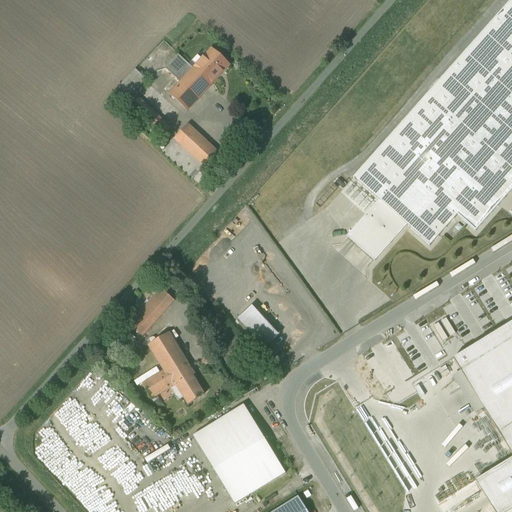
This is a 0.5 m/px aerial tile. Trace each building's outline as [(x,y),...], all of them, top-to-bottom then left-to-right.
[(511,0),(354,179),(379,201),(347,237),(375,262),(406,226),(430,246),(457,216),(475,232),(511,190),(511,0)] [(181,83),(170,95),(188,111),(229,66),(212,50),(194,69),(181,83)] [(194,69),(179,55),(166,69),(181,83),(194,69)] [(136,70),(111,94),(120,104),(145,80),(136,70)] [(170,129),(139,99),(129,110),(161,140),(170,129)] [(188,125),(164,152),(193,179),(217,153),(188,125)] [(161,289),(128,325),(142,337),(174,301),(161,289)] [(279,335),(252,306),(237,319),(264,349),(279,335)] [(511,459),(476,483),(493,511),(510,511),(511,511),(511,322),(453,360),(511,456),(511,459)] [(174,328),(170,331),(175,339),(179,337),(174,328)] [(169,334),(149,346),(165,372),(160,375),(143,385),(151,399),(159,395),(167,390),(174,386),(174,385),(192,376),(194,375),(169,334)] [(143,385),(160,375),(156,369),(135,382),(138,388),(143,385)] [(192,376),(174,385),(175,387),(177,386),(189,405),(204,395),(192,376)] [(167,390),(159,395),(162,399),(169,394),(167,390)] [(285,474),(244,407),(193,438),(234,505),(285,474)] [(307,511),(298,497),(273,511),(307,511)]
